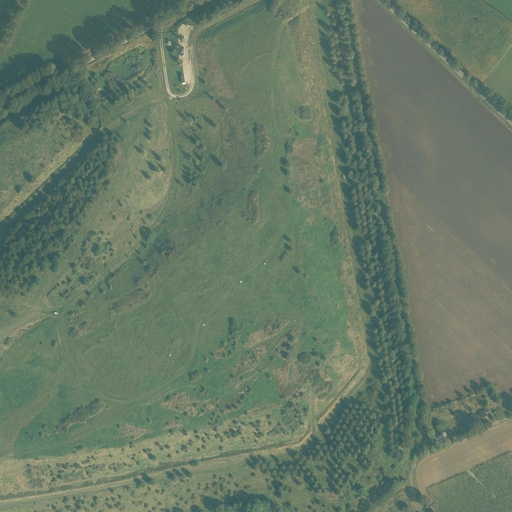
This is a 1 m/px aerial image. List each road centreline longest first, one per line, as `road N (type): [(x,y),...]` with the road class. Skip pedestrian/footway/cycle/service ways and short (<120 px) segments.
road 1 (track): [(310,0),(369,340),(362,382),(306,447),(281,456),(0,505)]
road 2 (track): [(162,19),(174,138),(170,201),(63,315),(31,319),(0,337)]
road 3 (track): [(0,232),(105,129),(189,92),(193,36),(252,0)]
road 4 (unclassified): [(0,112),(199,0)]
road 5 (tertiary): [(511,123),(382,0)]
